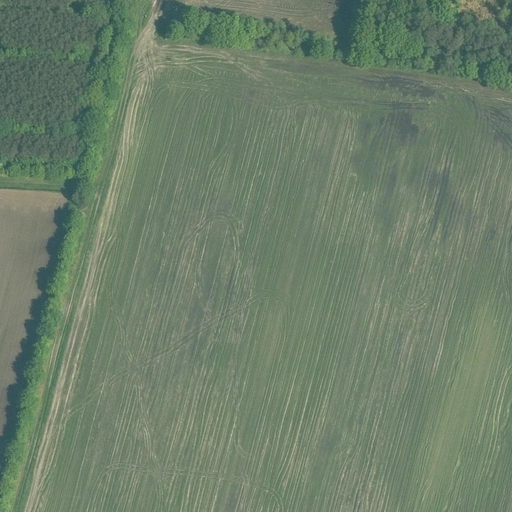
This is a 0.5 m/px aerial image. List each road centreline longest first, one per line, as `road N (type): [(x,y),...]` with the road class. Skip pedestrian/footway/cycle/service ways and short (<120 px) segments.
road 1 (track): [(146,0),(11,511)]
road 2 (track): [(140,25),(511,75)]
